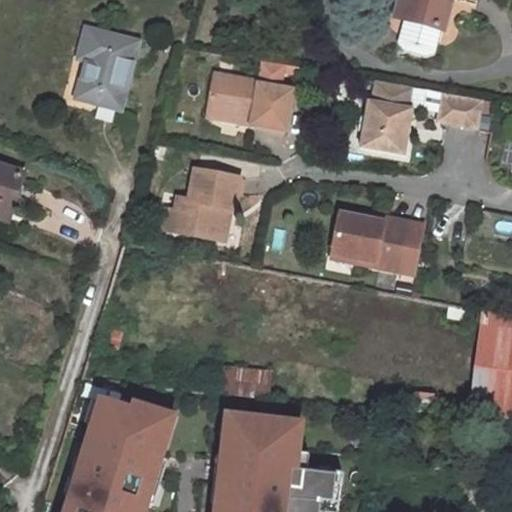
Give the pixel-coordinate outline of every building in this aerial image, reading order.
[(398,0),(395,16),(405,19),(409,0),(398,0)] [(443,29),(451,0),(409,0),(405,19),(408,19),(400,46),(404,53),(426,59),(433,54),(440,28),(443,29)] [(86,60),(77,97),(118,109),(135,43),(88,29),(80,58),(86,60)] [(211,112),(253,120),(252,125),(288,131),(294,91),(284,89),(263,86),(259,85),(260,82),(217,75),(211,112)] [(286,79),(265,75),(263,86),(284,89),(286,79)] [(406,155),(414,109),(410,108),(414,89),(376,82),(371,102),(369,101),(361,147),(406,155)] [(437,121),(468,128),(479,130),(485,102),(443,94),(437,121)] [(210,118),(252,125),(253,120),(211,112),(210,118)] [(25,172),(0,165),(0,207),(13,211),(25,172)] [(181,198),(178,211),(174,231),(226,241),(228,227),(224,222),(228,206),(232,206),(235,207),(240,179),(196,170),(191,200),(181,198)] [(0,217),(10,221),(13,211),(0,207),(0,217)] [(168,210),(164,229),(174,231),(178,211),(168,210)] [(334,253),(376,261),(374,266),(396,270),(405,225),(384,221),(383,223),(342,215),(334,253)] [(333,258),(374,266),(376,261),(334,253),(333,258)] [(466,423),(511,428),(511,314),(486,310),(466,423)] [(221,395),(268,401),(270,376),(224,371),(221,395)] [(163,460),(176,418),(135,406),(133,411),(106,403),(105,406),(98,430),(93,428),(84,459),(81,468),(86,470),(82,482),(77,480),(71,501),(67,511),(147,511),(150,504),(152,495),(147,494),(155,469),(160,470),(163,460)] [(95,403),(88,427),(93,428),(98,430),(105,406),(95,403)] [(234,417),(224,416),(221,438),(225,439),(231,439),(234,417)] [(234,417),(231,439),(225,439),(223,459),(222,468),(227,469),(224,495),(219,495),(217,505),(216,511),(337,511),(342,473),(308,469),(305,469),(304,472),(297,471),(299,454),(303,425),(234,417)] [(309,455),(299,454),(297,471),(304,472),(305,469),(308,469),(309,455)] [(81,468),(84,459),(79,458),(66,499),(71,501),(77,480),(82,482),(86,470),(81,468)] [(222,468),(223,459),(219,458),(213,505),(217,505),(219,495),(224,495),(227,469),(222,468)] [(168,462),(163,460),(160,470),(155,469),(147,494),(152,495),(150,504),(155,506),(168,462)]
